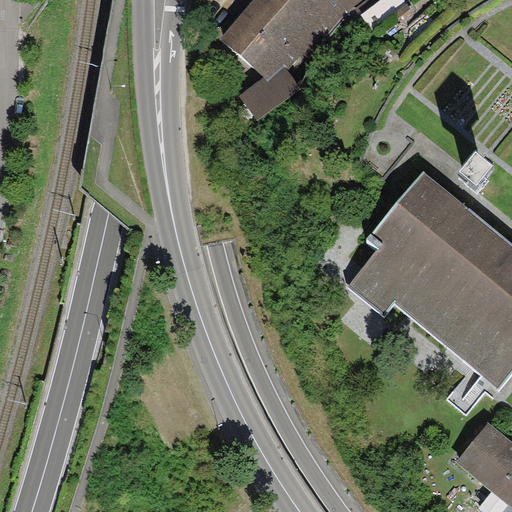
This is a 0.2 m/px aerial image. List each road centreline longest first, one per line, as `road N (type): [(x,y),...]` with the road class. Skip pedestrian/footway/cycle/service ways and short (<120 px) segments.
road 1 (primary): [(341,511),(270,401),(229,296),(204,169),(206,0)]
road 2 (primary): [(160,114),(192,293),(249,428),(299,511)]
road 3 (primary): [(31,511),(110,215)]
road 4 (primary): [(165,0),(110,215)]
